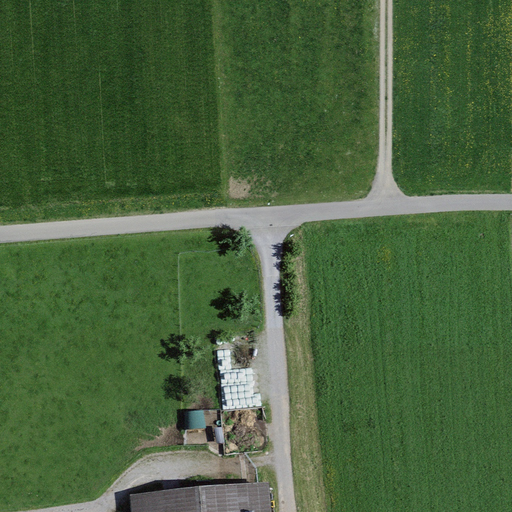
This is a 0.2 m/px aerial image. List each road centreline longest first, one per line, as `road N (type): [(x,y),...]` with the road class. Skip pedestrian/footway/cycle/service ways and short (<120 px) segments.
road 1 (tertiary): [(474,511),(270,96),(186,0)]
road 2 (residential): [(0,232),(385,203),(511,202)]
road 3 (track): [(385,0),(385,203)]
